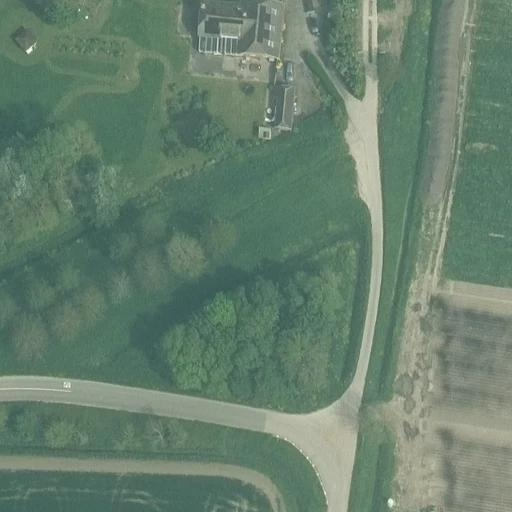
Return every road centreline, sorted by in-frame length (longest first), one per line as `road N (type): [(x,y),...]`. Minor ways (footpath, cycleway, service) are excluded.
road 1 (track): [(347,440),(366,442),(396,422),(455,0)]
road 2 (unclassified): [(347,440),(378,249),(369,0)]
road 3 (track): [(0,337),(339,158),(370,117)]
road 4 (unclassified): [(347,440),(92,396),(0,391)]
